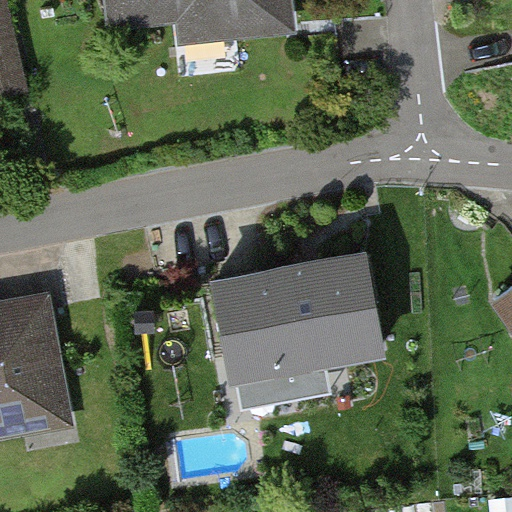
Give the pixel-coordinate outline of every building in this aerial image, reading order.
[(113,0),(116,22),(222,10),(224,32),(280,26),(277,0),(113,0)] [(0,10),(0,92),(18,89),(0,10)] [(367,255),(219,281),(235,373),(383,347),(367,255)] [(511,288),(499,298),(511,316),(511,288)] [(66,301),(0,314),(0,441),(1,449),(93,430),(66,301)]
